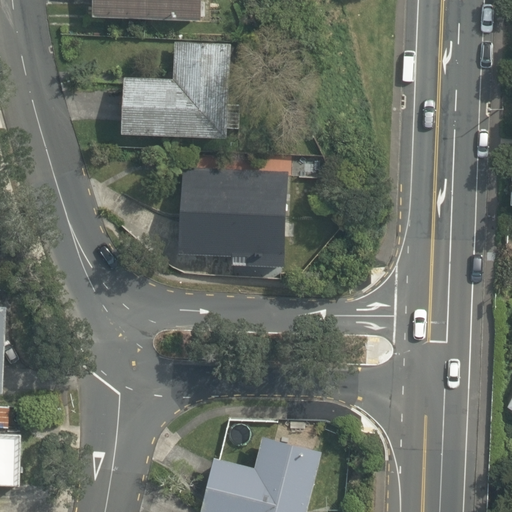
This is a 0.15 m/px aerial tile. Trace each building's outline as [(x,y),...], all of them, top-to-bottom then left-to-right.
[(85,0),(85,21),(198,27),(199,0),(85,0)] [(217,145),(222,46),(173,43),(171,80),(122,78),(119,139),(217,145)] [(177,171),(175,257),(222,259),(222,273),(276,275),(279,174),(177,171)] [(8,426),(8,424),(8,404),(0,403),(0,482),(17,483),(18,428),(8,427),(8,426)] [(253,458),(207,444),(188,507),(205,511),(302,511),(320,455),(259,436),(253,458)]
